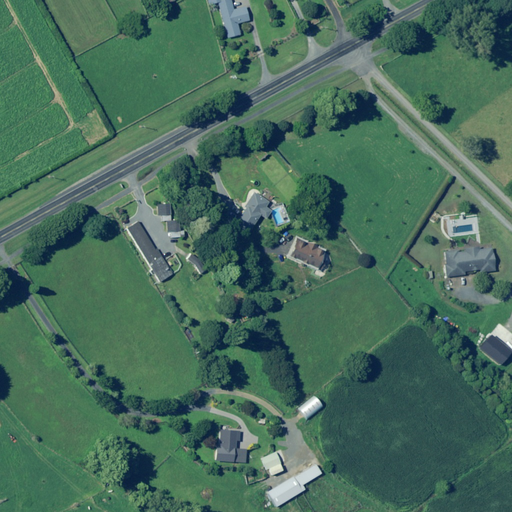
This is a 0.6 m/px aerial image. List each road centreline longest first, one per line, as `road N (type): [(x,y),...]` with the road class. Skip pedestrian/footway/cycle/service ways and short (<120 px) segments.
road 1 (tertiary): [(0,236),(350,47)]
road 2 (residential): [(350,47),(511,203)]
